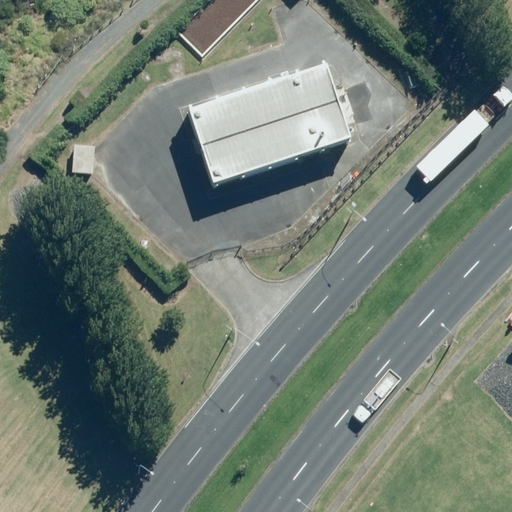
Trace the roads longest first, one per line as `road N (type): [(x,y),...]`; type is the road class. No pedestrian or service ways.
road 1 (primary): [(135,511),(182,445),(511,91)]
road 2 (primary): [(511,239),(334,436),(280,511)]
